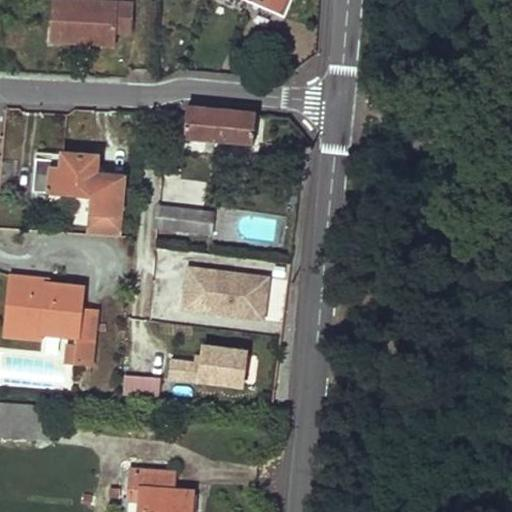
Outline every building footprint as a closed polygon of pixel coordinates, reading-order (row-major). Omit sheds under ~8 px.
[(86,38),(116,40),(117,32),(132,33),(134,4),(65,0),(52,0),(50,42),(86,44),(86,38)] [(250,0),(250,2),(285,18),(292,0),(250,0)] [(185,103),(182,134),(251,141),(254,110),(185,103)] [(121,228),(125,177),(97,174),(99,157),(64,154),(64,161),(37,159),(34,192),(93,197),(91,225),(121,228)] [(159,206),(156,228),(181,231),(181,230),(213,234),(215,212),(159,206)] [(268,278),(188,268),(183,310),(263,319),(268,278)] [(37,289),(38,279),(12,277),(7,324),(43,328),(42,333),(78,337),(82,309),(84,288),(48,285),(47,290),(37,289)] [(37,289),(47,290),(48,285),(48,280),(38,279),(37,289)] [(82,309),(78,337),(77,347),(69,346),(67,362),(92,364),(98,310),(82,309)] [(6,335),(42,339),(42,333),(43,328),(7,324),(6,335)] [(172,361),(170,378),(242,387),(247,352),(203,346),(201,365),(172,361)] [(126,373),(124,392),(159,396),(161,377),(126,373)] [(0,437),(36,440),(38,407),(0,404),(0,437)] [(190,511),(192,493),(172,492),(174,473),(131,470),(129,499),(140,499),(139,511),(190,511)]
